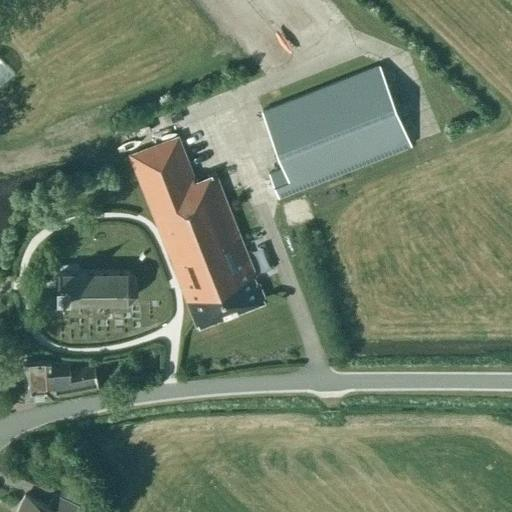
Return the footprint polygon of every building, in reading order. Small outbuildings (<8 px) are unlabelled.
[(378,66),(262,112),(284,168),(268,174),(278,198),(410,146),(378,66)] [(195,180),(177,136),(129,155),(197,327),(265,300),(237,228),(215,172),(195,180)] [(119,271),(79,271),(79,265),(59,265),(59,271),(58,271),(58,280),(58,292),(58,302),(119,301),(128,293),(128,279),(119,271)] [(70,370),(68,360),(51,363),(50,361),(23,362),(25,401),(53,399),(53,395),(97,386),(93,365),(70,370)] [(11,403),(11,396),(0,396),(0,409),(11,409),(11,406),(11,403)] [(75,511),(79,504),(54,493),(48,506),(24,495),(17,510),(18,511),(17,511),(75,511)]
